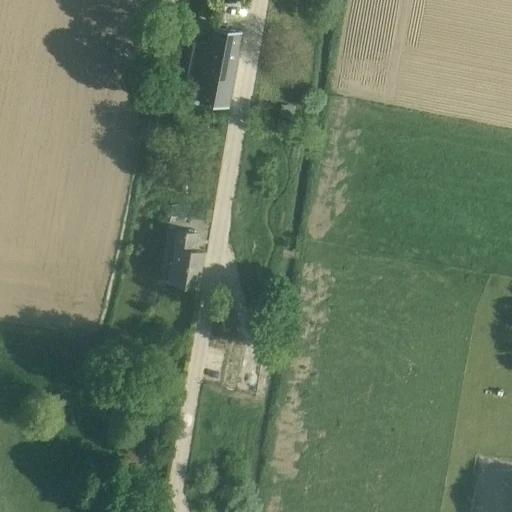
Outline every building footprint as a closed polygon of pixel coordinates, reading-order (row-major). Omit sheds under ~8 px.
[(204,102),(209,103),(228,107),(242,32),(217,27),(214,47),(199,45),(193,80),(207,83),(204,102)] [(176,105),(191,107),(192,97),(177,95),(176,105)] [(170,282),(199,287),(205,252),(195,251),(197,234),(178,231),(170,282)] [(218,305),(212,334),(228,337),(234,308),(218,305)] [(243,366),(241,379),(257,381),(259,381),(261,368),(259,368),(243,366)] [(142,383),(118,377),(112,399),(139,405),(142,383)]
